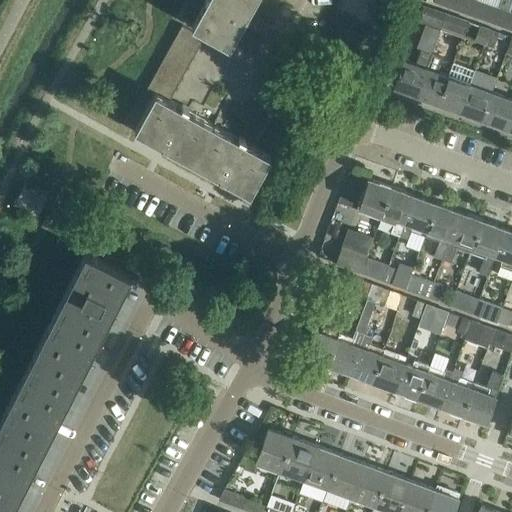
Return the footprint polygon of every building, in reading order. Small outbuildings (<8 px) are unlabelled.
[(254,0),(205,0),(193,24),(230,45),(244,19),(247,21),(251,13),(248,12),(254,0)] [(451,0),(450,5),(471,13),(475,0),(451,0)] [(475,0),(471,13),(493,21),(498,6),(480,0),(475,0)] [(442,27),(447,13),(423,5),(419,18),(442,27)] [(493,21),(511,27),(511,11),(498,6),(493,21)] [(468,22),(447,13),(442,27),(463,35),(468,22)] [(182,23),(176,34),(199,46),(204,37),(205,38),(206,37),(182,23)] [(475,39),(485,43),(490,27),(480,23),(475,39)] [(490,27),(485,43),(494,46),(500,31),(491,28),(491,27),(490,27)] [(176,34),(170,45),(193,57),(199,46),(176,34)] [(170,45),(165,55),(187,67),(193,57),(170,45)] [(418,94),(433,52),(421,47),(416,62),(404,58),(394,85),(418,94)] [(418,94),(439,102),(449,74),(437,70),(443,55),(433,52),(418,94)] [(165,55),(159,66),(181,78),(187,67),(165,55)] [(469,82),(474,68),(454,61),(449,74),(439,102),(461,110),(470,82),(469,82)] [(159,66),(153,76),(175,88),(181,78),(159,66)] [(168,146),(193,160),(213,122),(188,108),(189,106),(183,102),(182,105),(170,98),(175,88),(153,76),(147,87),(155,91),(135,128),(160,142),(159,144),(166,148),(168,146)] [(461,110),(484,118),(493,90),(470,82),(461,110)] [(484,118),(504,126),(511,104),(511,97),(493,90),(484,118)] [(213,122),(193,160),(217,173),(216,176),(224,180),(225,177),(250,191),(271,154),(245,140),(246,137),(240,134),(239,136),(213,122)] [(381,217),(393,186),(368,177),(357,208),(381,217)] [(14,201),(38,214),(47,197),(24,183),(14,201)] [(401,234),(416,194),(393,186),(381,217),(393,222),(390,230),(401,234)] [(426,234),(438,202),(416,194),(401,234),(408,237),(407,240),(420,245),(425,234),(426,234)] [(444,257),(461,211),(438,202),(426,234),(439,239),(434,253),(444,257)] [(472,251),(483,219),(461,211),(444,257),(451,260),(456,245),(472,251)] [(495,254),(496,255),(506,227),(483,219),(472,251),(484,255),(482,260),(479,271),(487,273),(495,254)] [(501,262),(511,266),(511,229),(506,227),(496,255),(503,257),(501,262)] [(338,262),(362,270),(367,254),(343,246),(338,262)] [(0,511),(6,511),(129,273),(131,274),(131,272),(86,249),(0,418),(0,511)] [(362,270),(385,278),(391,263),(367,254),(362,270)] [(385,278),(407,286),(413,271),(391,263),(385,278)] [(330,283),(339,286),(344,272),(335,268),(330,283)] [(407,286),(430,294),(436,279),(413,271),(407,286)] [(436,279),(430,294),(438,297),(444,281),(436,279)] [(377,300),(383,285),(372,281),(370,287),(360,283),(357,293),(371,298),(360,327),(365,329),(376,300),(377,300)] [(403,293),(383,285),(377,300),(398,308),(403,293)] [(451,303),(475,312),(480,297),(456,288),(451,303)] [(483,315),(497,320),(502,306),(488,301),(489,300),(480,297),(475,312),(483,315)] [(412,313),(421,316),(426,301),(427,301),(417,298),(412,313)] [(421,316),(419,323),(441,330),(448,309),(426,301),(421,316)] [(511,310),(502,306),(497,320),(511,325),(511,310)] [(443,326),(453,330),(459,314),(449,310),(443,326)] [(473,318),(462,314),(457,330),(467,334),(473,318)] [(488,346),(489,342),(495,326),(473,318),(467,334),(466,338),(488,346)] [(304,353),(328,362),(340,330),(324,325),(322,330),(314,327),(304,353)] [(511,332),(495,326),(489,342),(511,350),(511,332)] [(340,330),(328,362),(351,371),(363,339),(340,330)] [(351,371),(373,379),(384,349),(370,343),(373,335),(365,332),(363,339),(351,371)] [(373,379),(396,387),(406,362),(405,361),(407,355),(399,352),(398,354),(384,349),(373,379)] [(396,387),(418,395),(429,365),(415,360),(413,364),(406,362),(396,387)] [(429,365),(418,395),(442,404),(454,369),(446,366),(444,371),(429,365)] [(442,404),(464,412),(475,382),(459,376),(462,368),(456,366),(454,369),(442,404)] [(475,382),(464,412),(487,421),(504,373),(492,369),(486,386),(475,382)] [(256,459),(281,468),(294,434),(269,425),(256,459)] [(281,468),(304,477),(317,443),(294,434),(281,468)] [(304,477),(328,486),(340,451),(317,443),(304,477)] [(328,486),(351,494),(363,460),(340,451),(328,486)] [(351,494),(375,503),(387,469),(363,460),(351,494)] [(375,503),(399,511),(411,478),(387,469),(375,503)] [(399,511),(425,511),(435,486),(411,478),(399,511)] [(435,486),(425,511),(453,511),(459,495),(435,486)] [(239,505),(257,511),(264,511),(268,504),(243,495),(239,505)]
